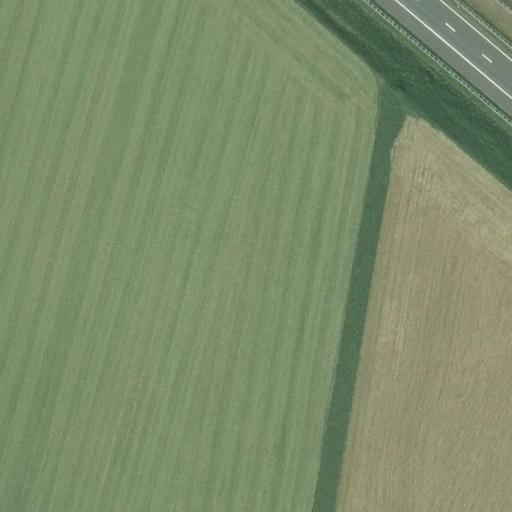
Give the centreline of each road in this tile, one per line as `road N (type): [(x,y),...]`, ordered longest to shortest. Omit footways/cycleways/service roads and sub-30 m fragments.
road 1 (track): [(323,511),(390,107),(374,86)]
road 2 (motorway): [(414,0),(511,82)]
